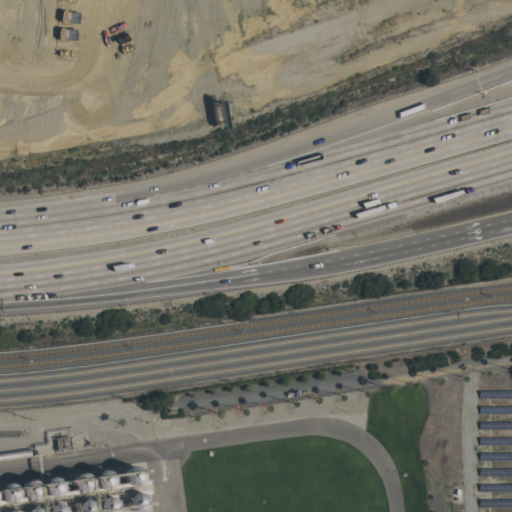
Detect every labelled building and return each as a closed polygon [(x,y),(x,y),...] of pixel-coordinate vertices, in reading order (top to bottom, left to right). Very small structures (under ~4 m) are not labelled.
[(141,476),(140,478),(140,479),(139,481),(138,482),(137,483),(135,484),(133,484),(132,484),(130,484),(129,484),(127,483),(126,483),(124,481),(123,480),(122,479),(122,477),(122,475),(122,474),(122,472),(123,471),(124,469),(125,468),(126,467),(127,466),(129,465),(131,465),(132,465),(134,466),(136,466),(137,467),(138,468),(139,470),(140,471),(141,473),(141,474),(141,476)] [(111,480),(111,482),(110,483),(109,485),(108,486),(107,487),(106,488),(104,489),(102,489),(101,489),(99,488),(97,488),(96,487),(95,486),(94,484),(93,483),(92,481),(92,480),(92,478),(93,476),(93,475),(94,473),(95,472),(97,471),(98,470),(100,470),(101,470),(103,470),(105,470),(106,471),(108,471),(109,473),(110,474),(111,475),(111,477),(111,479),(111,480)] [(89,484),(89,486),(88,487),(87,489),(86,490),(85,491),(84,492),(82,492),(80,492),(79,492),(77,492),(75,491),(74,491),(73,489),(72,488),(71,487),(70,485),(70,483),(70,482),(71,480),(71,479),(72,477),(73,476),(75,475),(76,474),(78,473),(79,473),(81,473),(83,474),(84,474),(86,475),(87,476),(88,478),(89,479),(89,481),(89,482),(89,484)] [(60,488),(60,490),(59,491),(58,493),(57,494),(56,495),(54,496),(53,496),(51,496),(50,496),(48,496),(46,495),(45,495),(44,493),(43,492),(42,491),(41,489),(41,487),(41,486),(41,484),(42,483),(43,481),(44,480),(45,479),(47,478),(48,477),(50,477),(52,477),(53,478),(55,478),(56,479),(58,480),(59,482),(59,483),(60,485),(60,486),(60,488)] [(38,491),(38,493),(37,494),(36,496),(35,497),(34,498),(32,499),(31,500),(29,500),(27,500),(26,499),(24,499),(23,498),(21,497),(20,495),(20,494),(19,492),(19,491),(19,489),(19,487),(20,486),(21,484),(22,483),(23,482),(25,481),(26,481),(28,481),(29,481),(31,481),(33,482),(34,482),(35,484),(36,485),(37,486),(38,488),(38,490),(38,491)] [(16,494),(16,496),(15,497),(15,499),(13,500),(12,501),(11,502),(9,502),(7,503),(6,503),(4,502),(3,502),(1,501),(0,500),(0,486),(2,485),(3,484),(5,484),(6,483),(8,483),(10,484),(11,484),(13,485),(14,486),(15,488),(16,489),(16,491),(16,492),(16,494)] [(144,502),(144,504),(143,506),(143,507),(141,508),(140,509),(139,510),(137,511),(135,511),(134,511),(132,511),(131,510),(129,509),(128,508),(127,507),(126,505),(126,503),(125,502),(125,500),(126,499),(126,497),(127,496),(128,494),(130,493),(131,492),(133,492),(134,492),(136,492),(138,492),(139,493),(141,494),(142,495),(143,496),(144,497),(144,499),(144,501),(144,502)] [(115,507),(115,508),(114,510),(113,511),(112,511),(98,511),(97,511),(97,509),(96,508),(96,506),(96,504),(96,503),(97,501),(98,500),(99,499),(100,498),(102,497),(103,496),(105,496),(107,496),(108,496),(110,497),(111,498),(112,499),(113,500),(114,502),(115,503),(115,505),(115,507)] [(94,509),(93,511),(75,511),(75,510),(75,509),(75,507),(75,505),(76,504),(76,502),(78,501),(79,500),(80,499),(82,499),(84,499),(85,499),(87,499),(88,500),(90,500),(91,502),(92,503),(93,504),(94,506),(94,508),(94,509)] [(45,511),(46,510),(46,508),(47,507),(48,505),(50,504),(51,504),(53,503),(54,503),(56,503),(58,503),(59,504),(61,505),(62,506),(63,507),(64,509),(64,510),(64,511),(45,511)]
